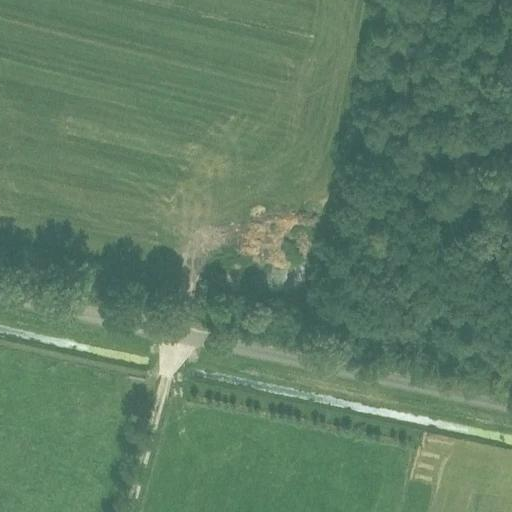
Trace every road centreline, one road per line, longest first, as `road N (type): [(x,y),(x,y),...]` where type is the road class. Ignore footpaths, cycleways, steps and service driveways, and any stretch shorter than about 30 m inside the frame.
road 1 (unclassified): [(511,408),(0,299)]
road 2 (unknown): [(185,338),(135,511)]
